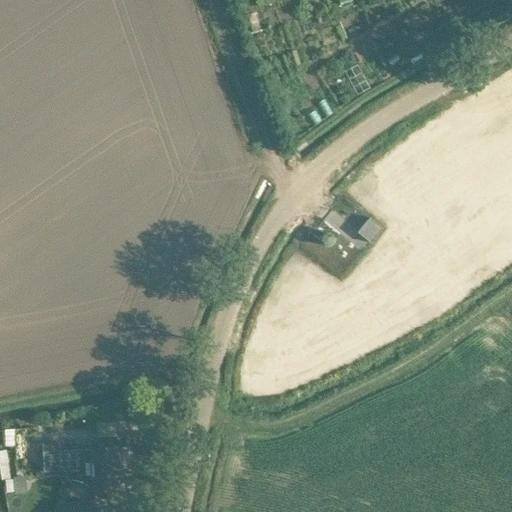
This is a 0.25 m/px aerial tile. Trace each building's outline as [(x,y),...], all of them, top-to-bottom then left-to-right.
[(315,234),(342,250),(354,229),(327,214),(315,234)] [(371,218),(358,233),(372,243),(384,229),(371,218)] [(96,433),(116,434),(117,423),(97,422),(96,433)] [(122,475),(121,449),(44,452),(44,472),(93,470),(94,493),(103,492),(123,492),(122,489),(126,489),(128,486),(128,477),(125,475),(122,475)] [(0,451),(0,475),(1,480),(10,478),(4,450),(0,451)] [(21,477),(12,478),(14,493),(23,492),(21,477)] [(59,511),(93,511),(93,502),(70,503),(59,504),(59,511)]
